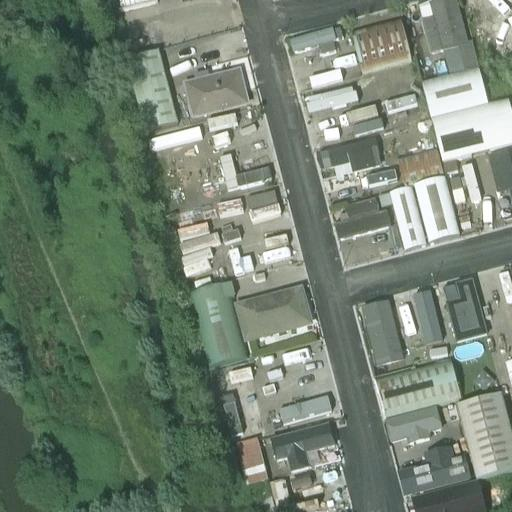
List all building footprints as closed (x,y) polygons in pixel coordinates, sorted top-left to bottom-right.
[(507,65),(511,62),(511,0),(500,0),(496,2),(502,14),(489,20),(507,65)] [(352,32),(363,76),(411,63),(400,20),(352,32)] [(296,59),(343,47),(338,28),(291,40),(296,59)] [(128,62),(146,135),(178,127),(160,54),(128,62)] [(184,83),(193,120),(252,106),(243,69),(184,83)] [(480,75),(424,89),(432,122),(489,108),(488,107),(480,75)] [(511,111),(510,103),(433,124),(442,167),(511,149),(511,111)] [(385,176),(376,139),(323,152),(331,188),(385,176)] [(396,161),(404,191),(443,181),(435,150),(396,161)] [(415,190),(430,248),(461,240),(461,239),(446,181),(444,182),(415,190)] [(249,360),(229,283),(209,206),(166,217),(207,372),(249,360)] [(268,256),(300,248),(296,232),(230,250),(237,278),(272,269),(268,256)] [(462,283),(451,285),(456,308),(467,305),(462,283)] [(425,315),(437,312),(432,289),(419,292),(425,315)] [(406,361),(391,302),(362,309),(377,368),(406,361)] [(386,422),(462,403),(451,361),(375,380),(386,422)] [(511,479),(511,432),(503,398),(457,409),(478,488),(511,479)] [(354,459),(345,426),(259,449),(268,482),(354,459)] [(275,511),(317,511),(350,504),(340,472),(270,489),(275,511)] [(368,478),(351,480),(355,507),(372,504),(368,478)] [(482,511),(477,490),(407,509),(408,511),(482,511)]
